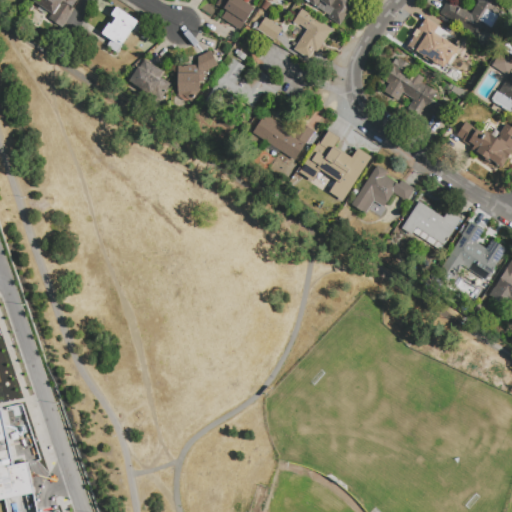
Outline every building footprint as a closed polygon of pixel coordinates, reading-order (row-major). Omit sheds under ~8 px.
[(77,0),(79,1),(73,10),(75,11),(72,16),(73,16),(63,30),(50,21),(53,16),(36,4),(38,0),(77,0)] [(239,0),(255,10),(241,32),(223,21),(227,14),(217,8),(222,0),(239,0)] [(265,0),(271,4),(266,11),(261,8),(265,0)] [(303,0),(359,0),(341,28),(330,20),(335,12),(321,2),(317,9),(303,0)] [(439,14),(447,1),(470,14),(477,2),(476,0),(497,0),(498,1),(495,8),(505,14),(494,34),(483,28),(477,36),(439,14)] [(113,18),(118,10),(139,25),(134,32),(133,31),(121,48),(123,49),(118,56),(107,48),(112,42),(103,36),(110,26),(112,27),(117,21),(113,18)] [(294,25),(303,12),(333,32),(318,55),(315,53),(310,62),(295,52),(308,32),(300,27),(299,29),(294,25)] [(283,32),(275,44),(258,32),(266,20),(283,32)] [(429,30),(458,47),(453,56),(468,66),(463,73),(449,63),(445,69),(444,69),(437,64),(436,66),(415,52),(429,30)] [(488,36),(484,42),(477,38),(481,32),(488,36)] [(508,38),(511,44),(511,66),(510,70),(511,71),(511,116),(510,115),(510,113),(493,102),(510,75),(505,73),(504,76),(489,65),(508,38)] [(237,50),(247,56),(244,61),(236,56),(237,54),(235,53),(237,50)] [(212,53),(219,68),(205,75),(205,84),(201,85),(201,94),(192,105),(184,97),(179,98),(179,69),(189,69),(189,67),(194,68),(195,70),(199,70),(199,59),(212,53)] [(415,74),(425,81),(422,86),(427,89),(428,88),(434,92),(433,93),(437,96),(421,120),(408,112),(415,102),(386,83),(394,71),(391,69),(396,61),(411,71),(408,76),(412,79),(415,74)] [(144,62),(164,74),(161,78),(164,80),(163,81),(171,87),(160,105),(152,99),(130,85),(144,62)] [(234,62),(245,70),(239,79),(250,87),(259,74),(283,89),(274,102),(264,96),(253,112),(228,95),(218,112),(206,104),(234,62)] [(454,84),(467,93),(462,99),(450,91),(454,84)] [(254,136),(266,117),(295,136),(302,126),(316,134),(314,136),(319,139),(312,150),(307,146),(296,163),(254,136)] [(475,136),(482,125),(497,134),(501,128),(511,135),(508,142),(511,144),(511,150),(507,158),(511,161),(506,168),(501,165),(499,168),(492,164),(491,166),(465,150),(464,151),(450,142),(460,126),(475,136)] [(372,159),(344,203),(330,194),(337,183),(321,172),(313,184),(299,175),(320,143),(322,145),(330,133),(340,140),(334,150),(337,152),(338,150),(352,160),(359,150),(372,159)] [(378,168),(388,175),(386,178),(400,187),(403,183),(415,192),(407,204),(395,196),(385,211),(375,204),(366,217),(352,208),(378,168)] [(450,213),(462,222),(442,253),(420,239),(416,245),(406,238),(408,235),(403,231),(420,204),(445,221),(450,213)] [(472,225),(485,233),(477,245),(487,252),(493,243),(508,252),(487,284),(463,268),(451,286),(438,277),(472,225)] [(511,308),(509,306),(511,300),(511,295),(499,288),(510,269),(511,270),(511,308)] [(0,499),(32,493),(26,465),(13,467),(1,409),(0,409),(0,499)]
